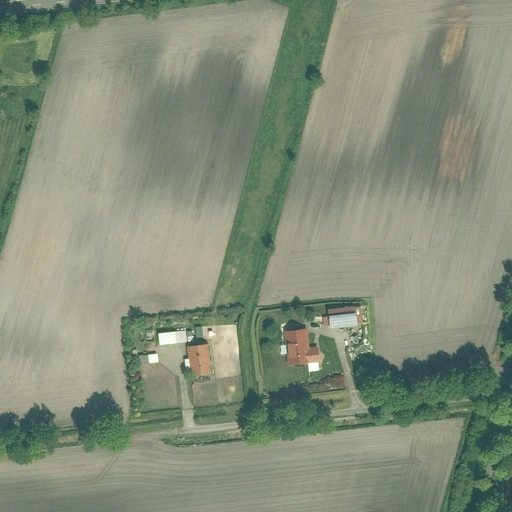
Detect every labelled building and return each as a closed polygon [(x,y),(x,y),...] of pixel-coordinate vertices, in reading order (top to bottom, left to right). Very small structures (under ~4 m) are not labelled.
[(363,305),(331,308),(332,326),(364,322),(363,305)] [(309,328),(287,331),(291,364),(313,362),(311,347),(309,328)] [(187,329),(159,332),(160,344),(188,341),(187,329)] [(210,343),(190,345),(193,375),(214,373),(210,343)] [(320,346),(311,347),(313,362),(322,360),(320,346)] [(157,353),(139,355),(140,363),(158,362),(157,353)]
